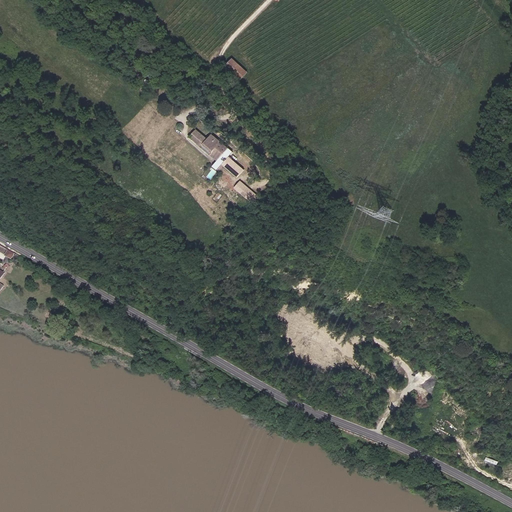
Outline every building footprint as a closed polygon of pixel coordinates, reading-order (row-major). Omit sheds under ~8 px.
[(234,58),(227,66),(242,79),(249,72),(234,58)] [(238,177),(245,170),(227,155),(231,150),(212,134),(208,139),(196,129),(189,137),(217,161),(218,160),(238,177)] [(235,187),(252,201),(258,194),(242,180),(235,187)] [(15,253),(0,244),(0,251),(12,258),(15,253)] [(10,267),(2,262),(0,265),(0,277),(2,279),(10,267)]
